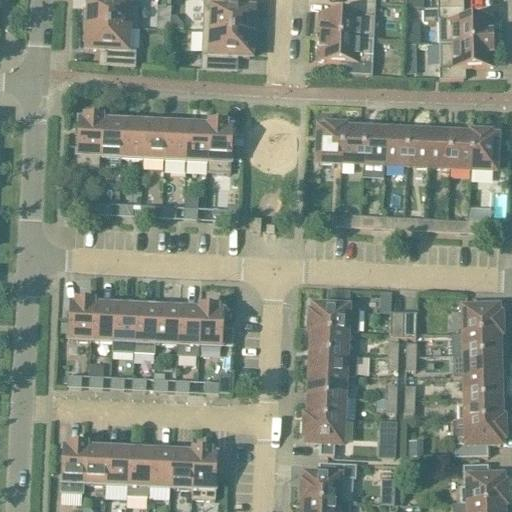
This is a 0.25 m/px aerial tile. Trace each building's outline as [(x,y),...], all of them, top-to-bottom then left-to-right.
[(127,31),(135,31),(136,0),(107,0),(107,5),(89,5),(88,13),(84,13),(83,29),(87,29),(127,31)] [(204,0),(203,34),(251,37),(255,37),(256,21),(252,21),(252,13),(234,12),(234,0),(204,0)] [(436,0),(437,11),(461,11),(460,0),(436,0)] [(320,16),(319,40),(361,42),(362,18),(374,19),(375,7),(351,6),(350,17),(320,16)] [(461,11),(423,12),(423,26),(437,25),(438,47),(492,46),(491,21),(461,22),(461,11)] [(127,31),(87,29),(83,29),(83,44),(87,44),(86,53),(105,54),(104,68),(134,69),(134,54),(126,53),(127,31)] [(251,52),(255,52),(255,37),(251,37),(203,34),(201,72),(231,74),(231,60),(250,61),(251,52)] [(347,78),(371,79),(373,43),(361,42),(319,40),(318,65),(348,66),(347,78)] [(463,71),(493,70),(492,46),(438,47),(439,83),(463,83),(463,71)] [(99,170),(99,161),(101,120),(84,120),(84,124),(77,123),(75,169),(99,170)] [(99,161),(121,162),(122,126),(102,125),(102,121),(101,120),(99,161)] [(122,126),(121,162),(142,163),(144,127),(122,126)] [(185,165),(207,166),(209,126),(208,126),(208,130),(187,129),(185,165)] [(226,131),(226,127),(209,126),(207,166),(207,176),(230,177),(232,131),(226,131)] [(142,163),(164,164),(166,128),(144,127),(142,163)] [(164,164),(185,165),(187,129),(166,128),(164,164)] [(319,132),(317,166),(339,167),(341,131),(340,131),(328,130),(325,130),(325,133),(319,132)] [(343,131),(341,131),(339,167),(361,168),(362,134),(359,134),(359,132),(343,131)] [(369,132),(369,135),(362,134),(361,168),(383,169),(384,133),(369,132)] [(385,133),(384,133),(383,169),(405,170),(406,136),(402,136),(402,134),(386,133),(385,133)] [(412,134),(412,137),(406,136),(405,170),(426,171),(428,135),(412,134)] [(428,135),(426,171),(448,172),(450,139),(445,138),(445,136),(429,135),(428,135)] [(450,139),(448,172),(470,173),(472,137),(471,137),(455,137),(455,139),(450,139)] [(474,137),(472,137),(470,173),(494,174),(496,141),(489,141),(489,138),(486,138),(474,137)] [(75,217),(89,218),(89,207),(75,206),(75,217)] [(96,218),(110,219),(111,209),(97,208),(96,218)] [(118,219),(132,220),(132,209),(119,208),(118,219)] [(140,220),(153,221),(154,210),(140,209),(140,220)] [(161,222),(175,222),(175,211),(162,211),(161,222)] [(183,223),(196,224),(197,212),(183,212),(183,223)] [(212,224),(226,225),(227,214),(213,213),(212,224)] [(317,219),(316,229),(330,229),(331,219),(317,219)] [(346,230),(359,231),(360,221),(346,220),(346,230)] [(359,231),(373,232),(374,222),(360,221),(359,231)] [(389,232),(402,233),(403,223),(389,222),(389,232)] [(259,234),(260,223),(249,223),(249,233),(259,234)] [(402,233),(416,234),(417,224),(403,223),(402,233)] [(432,235),(446,235),(446,225),(432,225),(432,235)] [(446,235),(459,236),(460,226),(446,225),(446,235)] [(468,226),(467,236),(489,238),(490,228),(468,226)] [(69,307),(67,343),(90,345),(92,304),(75,304),(75,308),(69,307)] [(92,304),(90,345),(112,346),(114,309),(93,308),(93,304),(92,304)] [(114,309),(112,346),(133,347),(135,310),(114,309)] [(133,347),(155,348),(157,312),(135,310),(133,347)] [(177,349),(198,350),(200,310),(199,310),(199,314),(178,313),(177,349)] [(217,314),(217,310),(200,310),(198,350),(222,351),(223,315),(217,314)] [(309,335),(346,337),(356,337),(357,312),(313,310),(313,317),(310,317),(310,321),(310,332),(309,332),(309,335)] [(155,348),(177,349),(178,313),(157,312),(155,348)] [(496,312),(463,313),(463,338),(500,337),(500,334),(499,334),(499,322),(500,322),(499,318),(497,319),(496,312)] [(389,341),(390,341),(402,341),(403,317),(390,316),(389,341)] [(415,342),(415,317),(403,317),(402,341),(415,342)] [(309,335),(308,357),(345,358),(346,337),(309,335)] [(463,338),(464,359),(498,358),(498,353),(500,353),(500,338),(500,337),(463,338)] [(388,347),(388,360),(397,361),(398,347),(388,347)] [(415,347),(406,347),(405,361),(415,361),(415,347)] [(307,378),(344,380),(345,358),(308,357),(307,378)] [(464,359),(465,381),(501,380),(501,379),(500,363),(498,363),(498,358),(464,359)] [(387,374),(397,374),(397,361),(388,360),(387,374)] [(405,361),(405,375),(415,375),(415,361),(405,361)] [(306,400),(343,402),(344,380),(307,378),(306,400)] [(80,391),(81,380),(67,379),(66,390),(80,391)] [(102,392),(102,381),(89,380),(88,392),(102,392)] [(501,381),(501,380),(465,381),(465,402),(499,401),(499,396),(501,396),(501,381)] [(123,393),(124,382),(110,381),(110,393),(123,393)] [(145,394),(146,383),(132,382),(131,394),(145,394)] [(167,395),(167,384),(153,383),(153,395),(167,395)] [(188,396),(189,385),(175,385),(174,396),(188,396)] [(204,397),(218,398),(218,387),(204,386),(204,397)] [(396,390),(387,390),(386,404),(396,404),(396,390)] [(414,390),(404,390),(404,404),(414,404),(414,390)] [(306,400),(305,421),(342,423),(343,402),(306,400)] [(457,410),(458,424),(502,423),(502,422),(501,407),(499,407),(499,401),(465,402),(465,410),(457,410)] [(386,417),(395,418),(396,404),(386,404),(386,417)] [(404,418),(414,418),(414,404),(404,404),(404,418)] [(342,423),(305,421),(304,439),(305,439),(304,449),(319,450),(318,460),(333,460),(333,451),(340,451),(342,423)] [(502,426),(502,423),(458,424),(452,424),(452,448),(454,448),(454,462),(487,461),(487,448),(500,448),(500,441),(503,441),(503,437),(502,437),(502,426)] [(62,451),(60,487),(83,488),(85,448),(68,447),(68,451),(62,451)] [(85,448),(83,488),(105,489),(107,453),(86,452),(86,448),(85,448)] [(107,453),(105,489),(127,490),(128,454),(107,453)] [(171,456),(170,492),(191,493),(193,453),(192,453),(192,457),(171,456)] [(210,458),(210,454),(193,453),(191,493),(191,503),(214,504),(216,458),(210,458)] [(128,454),(127,490),(148,491),(150,455),(128,454)] [(150,455),(148,491),(170,492),(171,456),(150,455)] [(301,502),(301,505),(337,507),(339,481),(343,482),(344,468),(319,467),(318,480),(305,479),(305,486),(302,486),(302,489),(301,502)] [(468,491),(460,491),(460,508),(468,508),(505,507),(504,504),(504,491),(504,487),(501,488),(501,481),(488,481),(487,469),(462,469),(463,483),(467,483),(468,491)]
